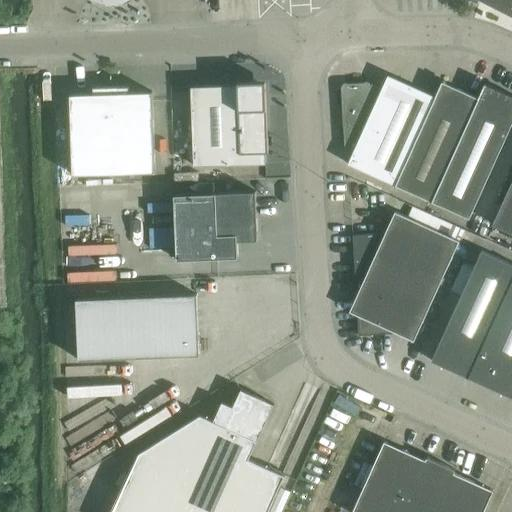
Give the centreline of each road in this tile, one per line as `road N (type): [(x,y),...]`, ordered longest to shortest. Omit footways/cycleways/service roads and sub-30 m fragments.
road 1 (unclassified): [(511,449),(346,374),(326,353),(302,36)]
road 2 (unclassified): [(302,36),(0,45)]
road 3 (unclassified): [(511,52),(446,31),(355,32)]
